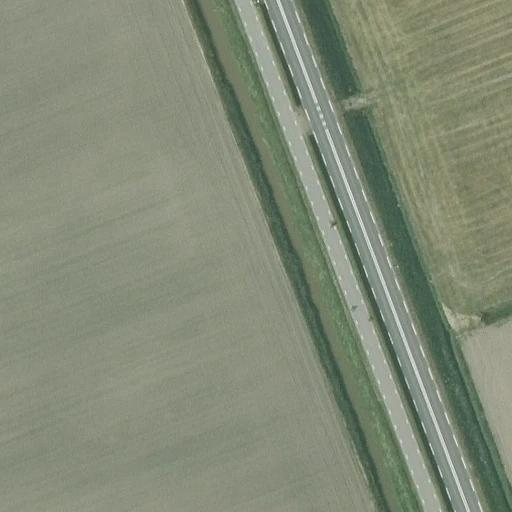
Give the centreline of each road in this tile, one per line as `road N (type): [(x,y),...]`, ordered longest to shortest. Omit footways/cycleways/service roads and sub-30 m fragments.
road 1 (primary): [(472,511),(281,0)]
road 2 (unclassified): [(434,511),(243,0)]
